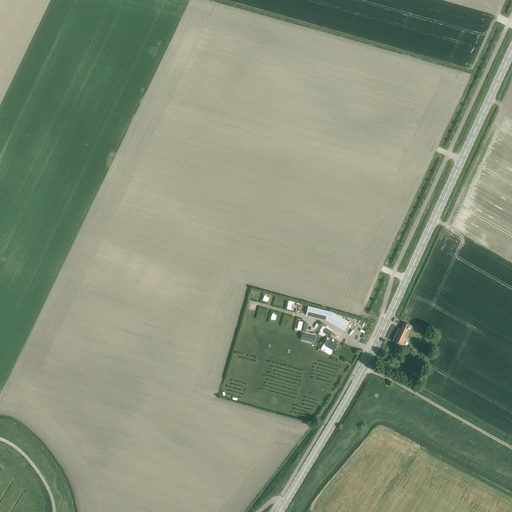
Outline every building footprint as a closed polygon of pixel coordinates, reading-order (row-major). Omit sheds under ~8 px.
[(308,306),(306,315),(326,320),(344,330),(349,322),(331,311),(308,306)] [(394,342),(402,346),(412,326),(404,322),(394,342)] [(323,325),(320,330),(323,332),(329,336),(332,331),(333,329),(323,323),(322,324),(323,325)] [(303,332),(301,340),(314,342),(315,335),(303,332)] [(326,341),(321,349),(330,354),(332,350),(333,350),(337,344),(327,338),(326,341)]
